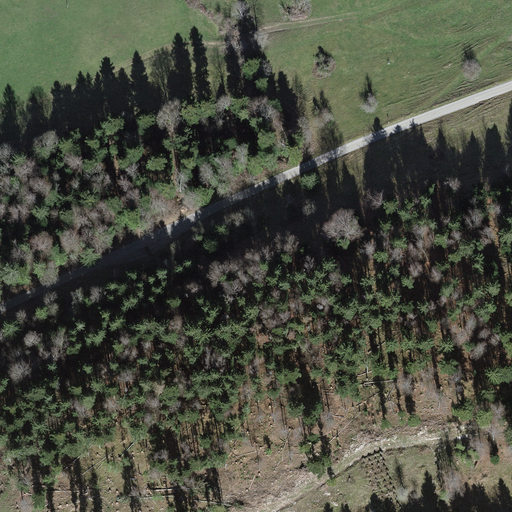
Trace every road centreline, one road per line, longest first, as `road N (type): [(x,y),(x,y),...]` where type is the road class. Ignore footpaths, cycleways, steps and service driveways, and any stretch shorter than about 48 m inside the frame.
road 1 (unclassified): [(511,83),(371,135),(0,306)]
road 2 (track): [(0,114),(164,49),(249,40),(406,0)]
